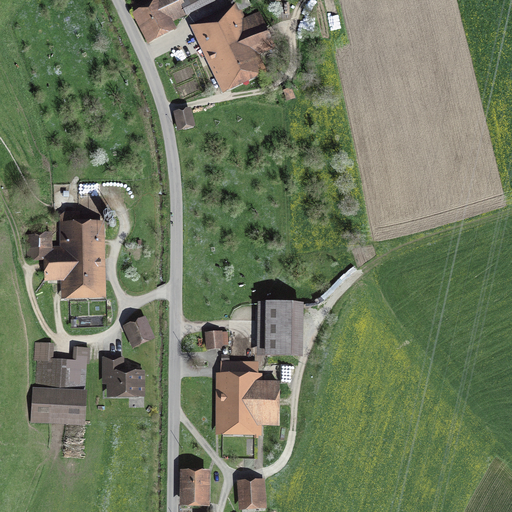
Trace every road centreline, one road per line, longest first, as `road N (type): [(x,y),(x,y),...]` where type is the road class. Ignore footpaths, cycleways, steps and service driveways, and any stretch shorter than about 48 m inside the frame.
road 1 (unclassified): [(172,511),(175,176),(164,111),(118,0)]
road 2 (track): [(164,111),(282,86),(305,0)]
road 3 (track): [(337,293),(404,245),(511,211)]
road 4 (track): [(0,196),(37,317),(48,333),(66,339)]
